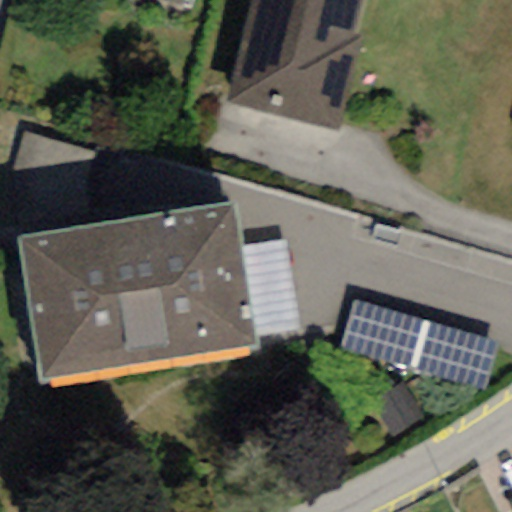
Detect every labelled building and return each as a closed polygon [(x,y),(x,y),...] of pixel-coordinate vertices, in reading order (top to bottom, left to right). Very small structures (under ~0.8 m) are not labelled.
[(185,0),(128,0),(181,15),(185,0)] [(364,0),(253,0),(225,110),(338,140),(363,45),(353,42),(364,0)] [(235,217),(144,231),(140,207),(94,214),(98,238),(16,251),(38,395),(257,361),(254,342),(240,251),(235,217)] [(285,244),(240,251),(254,342),(299,335),(285,244)] [(501,345),(355,304),(341,355),(487,396),(501,345)]
